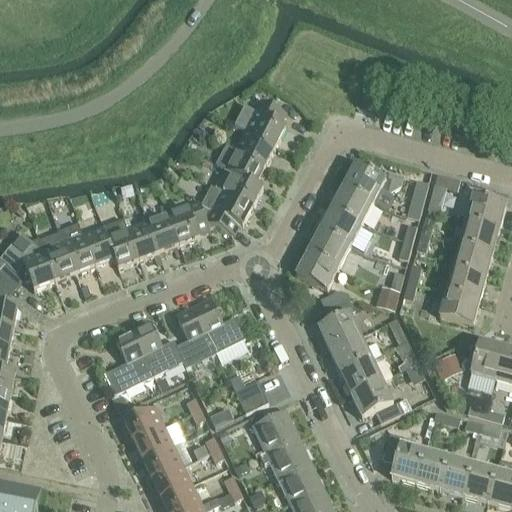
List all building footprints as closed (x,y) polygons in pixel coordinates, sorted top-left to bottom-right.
[(235,131),(245,136),(275,153),(285,133),(280,131),(286,120),(261,107),(256,117),(245,111),(235,131)] [(226,151),(265,172),(275,153),(245,136),(235,155),(226,150),(226,151)] [(216,171),(225,175),(231,178),(232,178),(255,190),(265,172),(226,151),(216,171)] [(372,164),(367,173),(377,178),(381,169),(372,164)] [(354,171),(342,193),(373,209),(380,196),(390,201),(399,194),(402,184),(384,180),(382,186),(376,183),(366,177),(354,171)] [(215,194),(252,214),(262,194),(255,190),(232,178),(231,178),(225,175),(215,194)] [(416,188),(406,225),(417,228),(427,191),(416,188)] [(200,208),(210,235),(216,232),(230,240),(237,230),(242,233),(252,214),(215,194),(211,192),(202,209),(200,208)] [(434,192),(427,216),(439,220),(445,195),(434,192)] [(342,193),(331,215),(361,232),(373,209),(342,193)] [(472,203),(465,227),(498,236),(505,212),(472,203)] [(167,220),(179,252),(201,243),(199,239),(210,235),(200,208),(199,207),(167,220)] [(331,215),(319,237),(350,253),(361,232),(331,215)] [(147,227),(160,259),(179,252),(167,220),(147,227)] [(425,224),(420,241),(429,243),(433,226),(425,224)] [(116,265),(119,275),(140,267),(127,235),(124,226),(103,233),(108,242),(107,242),(116,265)] [(127,235),(140,267),(160,259),(147,227),(127,235)] [(465,227),(459,251),(492,260),(498,236),(465,227)] [(60,239),(76,281),(96,273),(84,240),(82,241),(79,232),(60,239)] [(406,232),(402,248),(411,250),(415,234),(406,232)] [(84,240),(96,273),(116,265),(107,242),(108,242),(103,233),(84,240)] [(319,237),(308,259),(338,275),(350,253),(319,237)] [(0,264),(1,265),(0,265),(0,279),(16,294),(24,285),(30,283),(35,296),(55,289),(39,245),(32,247),(21,239),(0,264)] [(39,245),(55,289),(76,281),(60,239),(40,246),(39,245)] [(420,241),(416,257),(425,259),(429,243),(420,241)] [(398,264),(407,267),(411,250),(402,248),(398,264)] [(459,251),(453,275),(485,285),(492,260),(459,251)] [(326,298),(338,275),(308,259),(296,282),(326,298)] [(412,272),(407,289),(416,291),(420,274),(412,272)] [(453,275),(446,299),(479,308),(485,285),(453,275)] [(0,333),(14,336),(18,315),(7,313),(9,303),(16,294),(0,279),(0,333)] [(394,279),(389,296),(399,298),(403,281),(394,279)] [(407,289),(403,306),(411,308),(416,291),(407,289)] [(376,312),(394,318),(399,298),(389,296),(381,293),(376,312)] [(321,306),(327,317),(348,307),(345,301),(343,296),(321,306)] [(472,333),(479,308),(446,299),(440,324),(472,333)] [(195,313),(216,360),(245,346),(235,325),(224,330),(212,305),(195,313)] [(320,335),(331,357),(362,343),(350,319),(354,318),(348,307),(327,317),(333,329),(320,335)] [(189,347),(178,352),(185,368),(188,374),(216,360),(195,313),(177,322),(189,347)] [(393,337),(400,352),(408,348),(397,325),(388,330),(393,337)] [(133,336),(155,383),(179,371),(187,388),(191,385),(184,369),(185,368),(178,352),(175,347),(161,352),(150,328),(133,336)] [(0,354),(10,357),(14,336),(0,333),(0,354)] [(116,402),(155,383),(133,336),(116,344),(128,369),(105,380),(116,402)] [(331,357),(341,380),(382,360),(381,360),(372,364),(362,343),(331,357)] [(400,352),(408,368),(410,374),(419,370),(416,364),(408,348),(400,352)] [(471,381),(495,387),(504,354),(480,348),(471,381)] [(0,377),(5,378),(6,377),(10,357),(0,354),(0,377)] [(511,356),(504,354),(495,387),(511,391),(511,356)] [(25,359),(23,367),(32,369),(33,361),(25,359)] [(341,380),(352,402),(383,387),(392,382),(382,360),(341,380)] [(453,360),(434,368),(439,379),(458,371),(453,360)] [(0,377),(0,398),(11,401),(15,379),(6,377),(5,378),(0,377)] [(164,384),(157,387),(162,398),(170,395),(164,384)] [(377,419),(382,429),(404,418),(399,408),(394,410),(383,387),(352,402),(363,425),(377,419)] [(237,398),(242,409),(264,399),(258,388),(237,398)] [(0,420),(6,422),(11,401),(0,398),(0,420)] [(264,399),(242,409),(247,419),(269,409),(264,399)] [(121,402),(112,406),(119,419),(120,419),(127,416),(121,402)] [(186,409),(192,421),(201,416),(196,405),(186,409)] [(470,411),(468,421),(485,426),(487,416),(470,411)] [(125,429),(135,449),(165,434),(155,414),(125,429)] [(229,414),(211,423),(216,435),(234,426),(229,414)] [(196,430),(206,426),(201,416),(192,421),(196,430)] [(487,416),(485,426),(501,430),(504,421),(487,416)] [(262,448),(270,463),(302,448),(294,432),(286,417),(254,432),(262,448)] [(434,428),(449,431),(458,434),(460,425),(453,423),(436,419),(434,428)] [(465,436),(481,441),(484,432),(467,427),(465,436)] [(484,432),(481,441),(498,445),(500,436),(484,432)] [(135,449),(145,468),(174,453),(165,434),(135,449)] [(225,437),(219,440),(223,448),(229,444),(225,437)] [(392,484),(416,491),(425,457),(414,454),(416,447),(403,444),(390,441),(383,466),(395,470),(392,484)] [(205,448),(210,459),(220,455),(214,444),(205,448)] [(277,478),(284,493),(316,478),(309,463),(302,448),(270,463),(277,478)] [(197,465),(209,460),(204,451),(193,457),(197,465)] [(145,468),(154,487),(184,472),(174,453),(145,468)] [(215,470),(225,465),(220,455),(210,459),(215,470)] [(425,457),(416,491),(440,497),(449,464),(425,457)] [(449,464),(440,497),(463,503),(472,470),(449,464)] [(245,469),(236,473),(238,478),(239,480),(249,475),(245,469)] [(472,470),(463,503),(488,510),(497,477),(472,470)] [(154,487),(164,506),(193,492),(184,472),(154,487)] [(511,511),(511,480),(497,477),(488,510),(494,511),(511,511)] [(284,493),(293,511),(322,511),(331,508),(324,493),(316,478),(284,493)] [(224,487),(229,498),(238,493),(233,483),(224,487)] [(0,511),(37,511),(41,495),(0,486),(0,511)] [(164,506),(166,511),(200,511),(203,511),(193,492),(164,506)] [(235,508),(243,504),(238,493),(229,498),(235,508)] [(260,497),(250,502),(255,511),(265,507),(260,497)]
